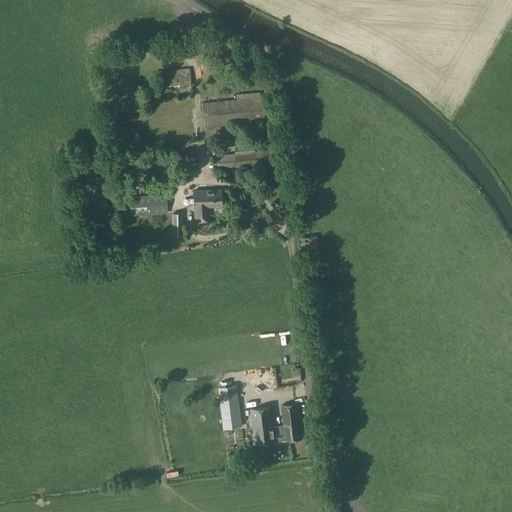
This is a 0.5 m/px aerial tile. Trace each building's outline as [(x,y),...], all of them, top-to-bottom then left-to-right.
[(192,92),(190,72),(156,76),(158,96),(192,92)] [(108,96),(137,96),(137,86),(108,86),(108,96)] [(169,111),(183,109),(182,96),(172,96),(173,103),(168,104),(169,111)] [(262,97),(201,103),(204,128),(265,122),(262,97)] [(262,143),(237,146),(238,153),(215,155),(216,169),(273,163),(272,149),(263,150),(262,143)] [(176,161),(176,154),(157,154),(157,165),(168,165),(168,161),(176,161)] [(79,250),(95,248),(91,205),(117,202),(117,206),(120,206),(121,219),(129,219),(129,215),(166,213),(165,194),(129,196),(128,173),(115,174),(116,177),(106,177),(104,163),(75,165),(79,203),(75,204),(79,250)] [(221,206),(220,190),(193,191),(194,207),(195,222),(208,222),(207,206),(221,206)] [(182,214),(171,215),(172,235),(183,234),(182,214)] [(318,251),(316,235),(299,237),(301,253),(318,251)] [(242,426),(237,385),(218,387),(223,428),(242,426)] [(302,433),(298,404),(298,403),(281,405),(283,425),(275,426),(272,406),(251,409),(251,414),(255,444),(277,441),(276,437),(284,436),(285,440),(295,439),(302,438),(302,433)]
